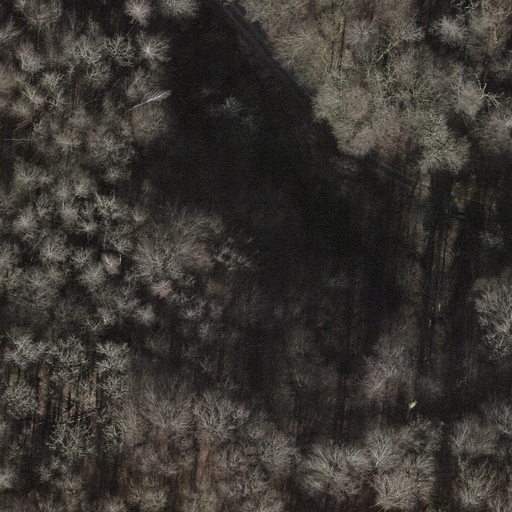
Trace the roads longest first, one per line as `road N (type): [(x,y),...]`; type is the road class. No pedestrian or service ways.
road 1 (track): [(334,511),(288,457),(224,407),(0,313)]
road 2 (track): [(511,211),(362,154),(227,0)]
